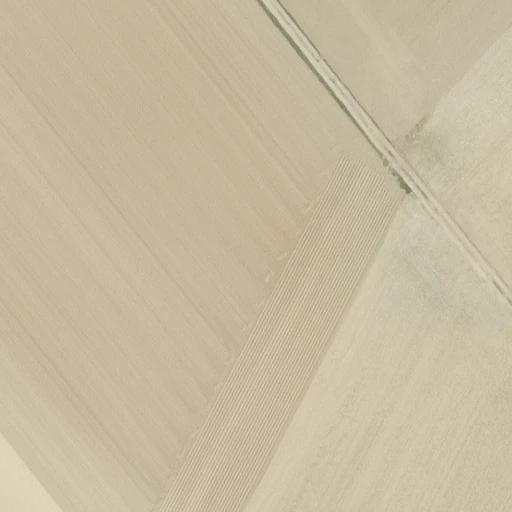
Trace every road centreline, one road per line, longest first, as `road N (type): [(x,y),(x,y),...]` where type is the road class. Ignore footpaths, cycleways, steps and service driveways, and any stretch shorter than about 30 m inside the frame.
road 1 (track): [(269,0),(428,198)]
road 2 (track): [(511,302),(428,198)]
